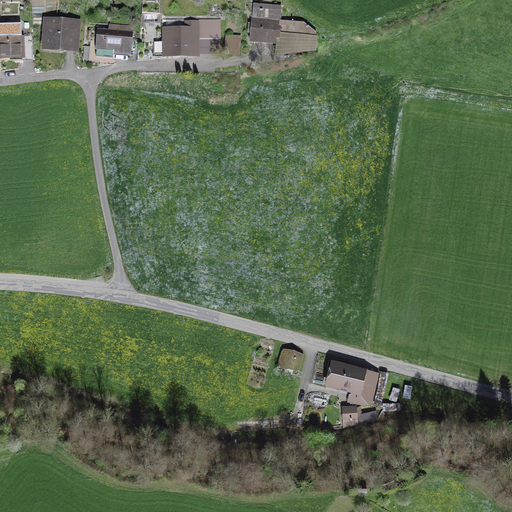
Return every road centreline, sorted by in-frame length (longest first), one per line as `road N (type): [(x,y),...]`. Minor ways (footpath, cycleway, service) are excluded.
road 1 (residential): [(511,398),(123,296)]
road 2 (residential): [(123,296),(86,82),(68,75),(0,84)]
road 3 (residential): [(123,296),(0,283)]
